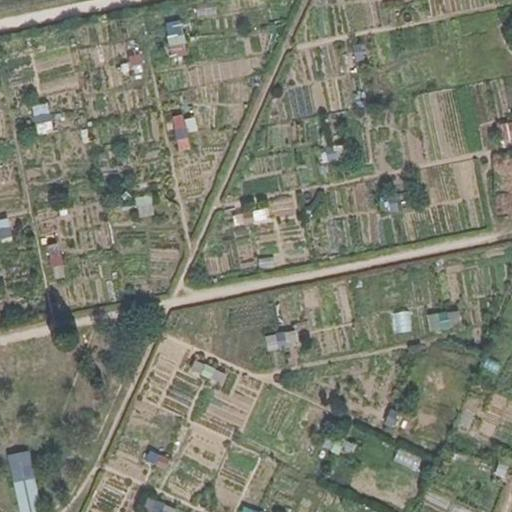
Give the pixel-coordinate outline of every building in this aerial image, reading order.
[(168,27),(172,57),(188,55),(185,25),(168,27)] [(50,112),(35,116),(38,131),(54,127),(50,112)] [(176,119),(179,152),(190,151),(187,118),(176,119)] [(507,145),(511,143),(511,123),(502,127),(507,145)] [(325,147),(326,162),(347,161),(346,146),(325,147)] [(155,215),(151,197),(137,200),(141,217),(155,215)] [(0,226),(0,245),(0,246),(16,242),(12,224),(0,226)] [(462,311),(441,314),(443,329),(464,326),(462,311)] [(298,330),(266,337),(269,353),(301,346),(298,330)] [(334,390),(329,402),(359,413),(363,401),(334,390)] [(353,459),(358,446),(339,438),(333,451),(353,459)] [(418,471),(424,457),(403,448),(397,462),(418,471)] [(18,511),(40,511),(33,451),(11,454),(18,511)] [(149,498),(143,510),(147,511),(175,511),(177,509),(149,498)]
